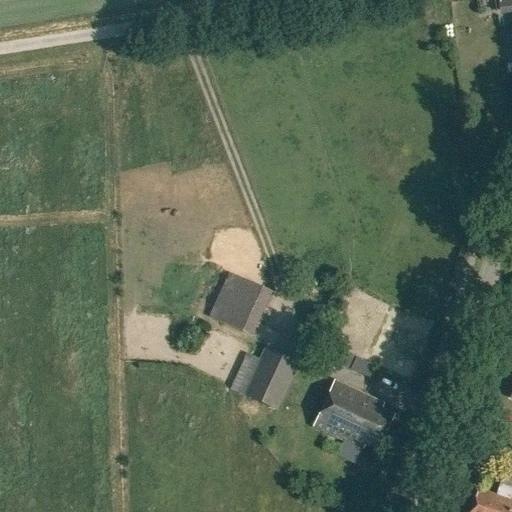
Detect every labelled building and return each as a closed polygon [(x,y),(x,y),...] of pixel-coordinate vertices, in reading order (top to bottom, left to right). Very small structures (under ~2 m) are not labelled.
[(511,0),(496,0),(498,9),(511,6),(511,0)] [(207,315),(250,334),(270,289),(227,270),(207,315)] [(231,388),(279,410),(301,362),(253,340),(231,388)] [(332,362),(348,369),(354,356),(338,348),(332,362)] [(311,427),(362,450),(364,444),(376,450),(393,413),(379,407),(381,402),(333,380),(311,427)] [(511,461),(504,458),(501,470),(511,473),(511,461)] [(511,473),(499,469),(495,482),(511,488),(511,473)] [(511,511),(511,498),(502,496),(501,497),(477,490),(470,511),(511,511)]
